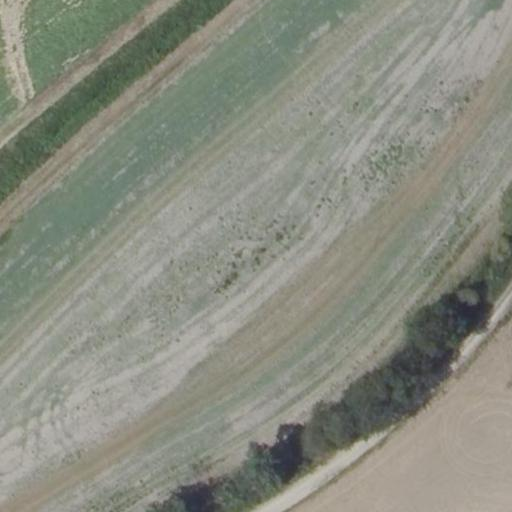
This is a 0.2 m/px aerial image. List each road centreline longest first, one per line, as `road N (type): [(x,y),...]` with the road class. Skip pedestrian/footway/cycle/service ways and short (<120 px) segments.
road 1 (track): [(263,511),(360,452),(435,387),(511,296)]
road 2 (track): [(190,0),(0,154)]
